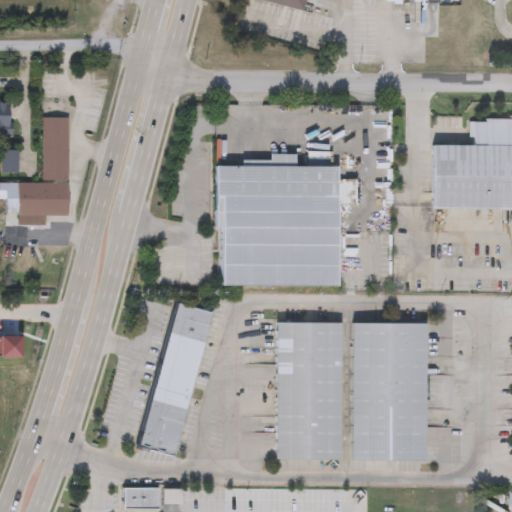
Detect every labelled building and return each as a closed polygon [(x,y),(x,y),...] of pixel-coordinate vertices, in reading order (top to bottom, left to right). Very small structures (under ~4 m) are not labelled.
[(267,0),(302,0),(300,9),(267,0)] [(10,137),(0,136),(0,100),(11,101),(10,137)] [(67,118),(67,181),(41,181),(41,118),(67,118)] [(511,207),(431,207),(431,144),(472,145),(472,118),(511,118),(511,207)] [(16,152),(16,174),(1,174),(1,152),(16,152)] [(220,284),(220,227),(212,227),(212,165),(238,165),(238,159),(266,160),(266,153),(292,153),(292,165),(335,166),(334,285),(220,284)] [(67,217),(17,217),(17,200),(0,200),(0,184),(67,184),(67,217)] [(136,446),(175,301),(211,311),(172,455),(136,446)] [(274,322),(339,322),(338,459),(274,459),(274,322)] [(423,460),(349,459),(350,322),(424,323),(423,460)] [(118,487),(154,487),(154,508),(118,508),(118,487)] [(177,488),(177,502),(158,502),(158,488),(177,488)]
